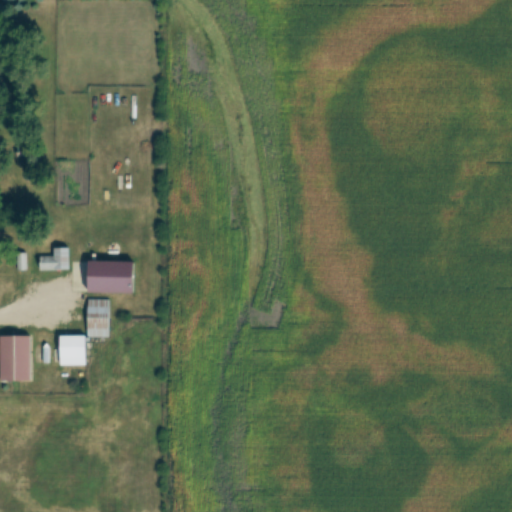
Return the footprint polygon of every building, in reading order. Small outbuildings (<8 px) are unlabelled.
[(41,270),(71,270),(71,248),(55,248),(55,256),(41,256),(41,270)] [(92,261),(92,294),(136,294),(136,261),(92,261)] [(111,337),(111,300),(90,300),(90,337),(111,337)] [(2,336),(2,382),(32,382),(32,336),(2,336)] [(89,367),(89,336),(61,336),(61,367),(89,367)]
